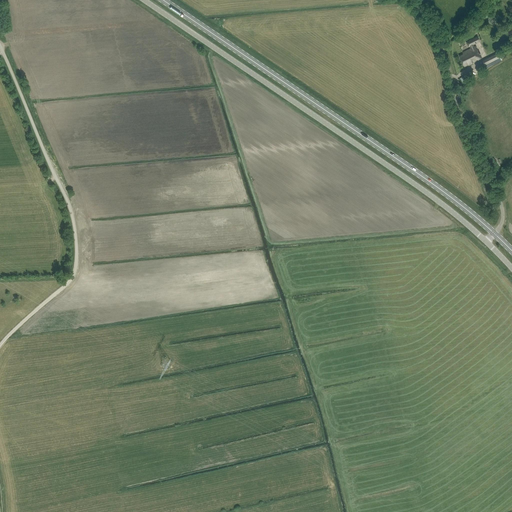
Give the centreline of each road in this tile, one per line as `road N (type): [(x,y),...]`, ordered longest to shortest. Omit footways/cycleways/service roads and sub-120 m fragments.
road 1 (unclassified): [(485,242),(400,174),(143,0)]
road 2 (primary): [(494,233),(162,0)]
road 3 (unclassified): [(0,345),(71,278),(76,260),(67,200),(0,46)]
road 4 (unclassified): [(496,231),(498,198),(462,122),(440,45),(409,0)]
